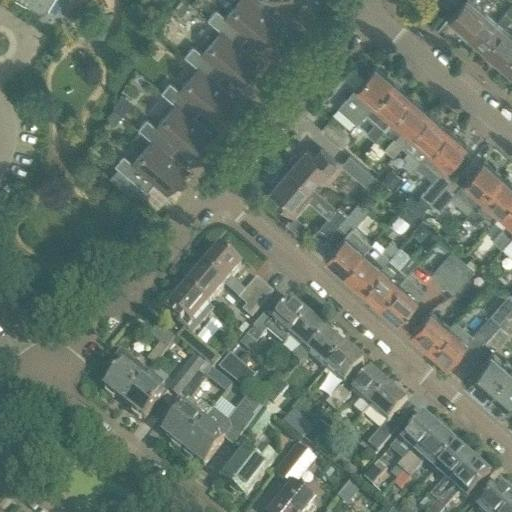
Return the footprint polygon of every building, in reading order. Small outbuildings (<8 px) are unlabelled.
[(17,0),(37,12),(40,12),(43,13),(46,11),(48,9),(53,0),(17,0)] [(182,0),(181,0),(173,10),(180,17),(189,6),(182,0)] [(264,10),(252,0),(239,0),(226,16),(216,8),(207,19),(221,30),(239,45),(239,44),(247,36),(252,41),(265,40),(280,23),(265,10),(264,10)] [(293,3),(292,0),(252,0),(264,10),(265,10),(272,1),(275,4),(293,3)] [(465,36),(486,12),(495,0),(464,0),(447,20),(465,36)] [(503,28),(511,17),(511,4),(497,22),(486,12),(465,36),(484,52),(504,28),(503,28)] [(511,34),(504,28),(484,52),(502,67),(511,55),(511,34)] [(239,45),(221,30),(202,52),(193,44),(184,55),(198,66),(216,81),(223,72),(229,77),(242,76),(257,59),(239,44),(239,45)] [(511,55),(502,67),(511,76),(511,55)] [(216,81),(198,66),(179,88),(170,81),(161,91),(175,103),(175,102),(193,117),(200,108),(206,113),(219,112),(233,95),(216,81)] [(366,114),(393,82),(375,66),(338,108),(357,125),(366,114)] [(374,141),(392,120),(411,97),(393,82),(366,114),(376,122),(366,134),(374,141)] [(402,146),(430,114),(411,97),(392,120),(403,130),(395,139),(394,138),(385,149),(392,156),(401,146),(402,146)] [(175,102),(175,103),(156,125),(147,117),(138,127),(151,139),(152,138),(169,154),(170,153),(177,145),(183,150),(196,149),(210,132),(193,117),(175,102)] [(411,173),(421,161),(420,160),(447,129),(430,114),(402,146),(408,152),(404,157),(407,160),(403,166),(411,173)] [(342,148),(350,139),(329,121),(321,130),(342,148)] [(430,203),(452,178),(444,171),(447,168),(466,146),(447,129),(420,160),(421,161),(438,176),(421,196),(430,203)] [(152,138),(151,139),(132,161),(123,153),(114,163),(146,190),(154,181),(160,186),(172,185),(187,168),(170,153),(169,154),(152,138)] [(290,165),(289,167),(311,186),(327,167),(330,170),(337,162),(321,149),(315,156),(306,148),(297,157),(295,155),(288,163),(290,165)] [(369,190),(378,180),(350,155),(341,165),(369,190)] [(474,208),(502,177),(483,160),(461,186),(462,186),(457,192),(474,208)] [(336,208),(311,186),(289,167),(281,176),(278,174),(271,182),(274,184),(272,187),(282,196),(277,202),(295,217),(309,201),(328,218),(314,234),(323,243),(326,239),(348,214),(338,206),(336,208)] [(381,181),(393,190),(403,178),(391,169),(381,181)] [(487,229),(501,214),(511,201),(511,185),(502,177),(474,208),(466,218),(474,225),(478,221),(487,229)] [(440,212),(457,192),(462,186),(461,186),(452,178),(430,203),(440,212)] [(344,274),(371,243),(353,228),(369,209),(360,200),(348,214),(326,239),(335,247),(325,258),(344,274)] [(511,223),(511,201),(501,214),(511,223)] [(406,205),(398,214),(409,223),(417,215),(406,205)] [(421,222),(413,231),(422,239),(430,230),(421,222)] [(501,230),(493,240),(502,249),(511,239),(501,230)] [(389,258),(398,248),(391,241),(381,252),(371,243),(344,274),(362,290),(389,258)] [(202,269),(224,288),(239,301),(239,300),(248,307),(266,286),(257,279),(245,293),(231,280),(241,268),(219,249),(217,251),(214,249),(207,257),(210,260),(202,269)] [(441,283),(462,259),(452,251),(431,275),(441,283)] [(362,290),(380,306),(407,274),(419,261),(411,254),(399,268),(389,258),(362,290)] [(453,294),(474,270),(465,262),(444,286),(453,294)] [(194,279),(186,288),(208,307),(209,306),(224,288),(202,269),(201,271),(198,268),(191,276),(194,279)] [(426,291),(407,274),(380,306),(398,322),(426,291)] [(252,319),(274,293),(266,286),(248,307),(244,312),(252,319)] [(215,311),(209,306),(208,307),(186,288),(185,290),(182,287),(174,295),(178,298),(170,307),(183,318),(178,324),(185,330),(177,340),(213,371),(221,361),(194,337),(215,311)] [(287,308),(279,301),(247,338),(256,346),(268,333),(284,348),(291,340),(310,318),(292,302),(287,308)] [(429,349),(448,327),(430,311),(410,333),(429,349)] [(465,363),(500,323),(490,315),(473,336),(454,320),(448,327),(429,349),(447,365),(456,355),(465,363)] [(300,365),(308,356),(327,333),(310,318),(291,340),(301,349),(293,358),(300,365)] [(495,350),(511,330),(511,322),(507,318),(485,342),(495,350)] [(155,366),(167,350),(175,341),(157,327),(149,336),(160,344),(147,360),(155,366)] [(326,371),(345,349),(327,333),(308,356),(326,371)] [(344,388),(364,366),(345,349),(326,371),(344,388)] [(124,405),(142,382),(149,374),(120,351),(118,355),(117,354),(110,362),(111,363),(103,374),(111,380),(103,389),(106,391),(105,393),(113,400),(115,398),(124,405)] [(477,391),(484,397),(511,366),(504,359),(501,362),(492,353),(466,382),(468,384),(468,387),(474,392),(477,391)] [(178,399),(204,365),(195,358),(169,391),(178,399)] [(229,358),(218,370),(244,391),(254,379),(229,358)] [(511,366),(484,397),(492,404),(492,407),(497,412),(501,412),(503,414),(511,402),(511,366)] [(362,419),(370,410),(369,410),(388,388),(371,372),(352,394),(361,403),(354,411),(362,419)] [(192,401),(208,380),(200,373),(183,395),(192,401)] [(280,398),(287,390),(276,381),(269,389),(280,398)] [(163,398),(142,382),(124,405),(132,412),(132,414),(139,420),(141,419),(144,421),(163,398)] [(378,454),(401,428),(393,421),(407,405),(388,388),(369,410),(370,410),(387,425),(368,446),(378,454)] [(274,406),(280,398),(269,389),(263,396),(274,406)] [(344,406),(351,398),(340,389),(333,397),(344,406)] [(337,414),(344,406),(333,397),(326,405),(337,414)] [(212,415),(183,452),(185,453),(184,455),(192,462),(194,460),(204,468),(223,443),(234,451),(247,435),(248,435),(265,414),(247,400),(237,413),(222,402),(213,413),(212,415)] [(188,404),(163,436),(172,443),(171,445),(180,452),(181,450),(183,452),(212,415),(201,406),(197,411),(188,404)] [(265,414),(248,435),(255,441),(274,418),(266,412),(265,414)] [(411,453),(398,469),(404,474),(440,434),(433,428),(433,425),(429,421),(426,421),(424,420),(402,445),(411,453)] [(320,423),(304,441),(313,448),(329,430),(320,423)] [(448,440),(440,434),(404,474),(396,484),(402,490),(424,465),(434,474),(457,448),(454,446),(455,444),(450,440),(448,440)] [(290,490),(271,511),(310,511),(316,504),(296,488),(317,464),(298,448),(274,477),(290,490)] [(444,482),(431,497),(436,503),(472,462),(466,456),(466,454),(461,450),(459,450),(457,448),(434,474),(444,482)] [(275,463),(262,453),(256,462),(245,453),(223,482),(246,500),(275,463)] [(428,511),(445,511),(459,496),(468,504),(490,478),(488,476),(488,474),(484,470),(481,470),(472,462),(428,511)] [(378,463),(363,480),(371,488),(386,471),(378,463)] [(505,511),(511,505),(511,497),(508,494),(508,492),(503,488),(501,488),(499,487),(476,511),(505,511)]
